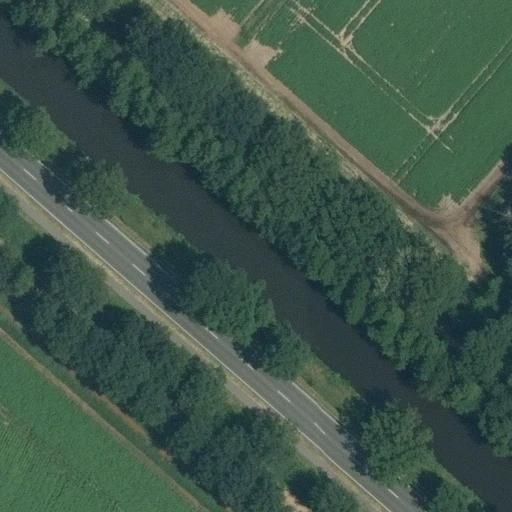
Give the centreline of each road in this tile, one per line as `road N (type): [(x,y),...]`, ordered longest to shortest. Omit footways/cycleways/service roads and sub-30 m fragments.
road 1 (primary): [(0,149),(414,511)]
road 2 (track): [(300,511),(0,249)]
